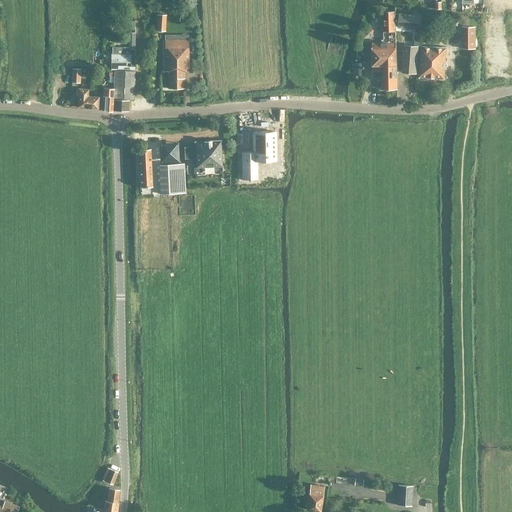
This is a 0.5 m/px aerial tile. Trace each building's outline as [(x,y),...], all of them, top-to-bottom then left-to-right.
[(148,4),(135,33),(129,33),(128,50),(131,50),(148,4)] [(398,89),(396,47),(395,12),(384,12),(385,43),(373,44),(373,72),(381,72),(382,89),(398,89)] [(421,29),(422,15),(399,14),(398,26),(406,27),(406,28),(421,29)] [(165,32),(166,15),(158,15),(157,31),(165,32)] [(476,49),(476,27),(462,27),(462,49),(476,49)] [(189,72),(189,40),(165,40),(165,72),(168,72),(168,89),(185,89),(185,72),(189,72)] [(418,68),(419,47),(405,46),(404,63),(405,63),(404,74),(417,75),(417,68),(418,68)] [(130,66),(131,50),(128,50),(125,50),(125,48),(114,47),(112,55),(112,70),(115,70),(126,70),(135,70),(135,66),(130,66)] [(444,79),(446,47),(422,47),(420,78),(444,79)] [(80,83),(81,69),(73,69),(72,83),(80,83)] [(133,99),(135,71),(126,71),(126,70),(115,70),(114,89),(103,88),(103,97),(105,97),(104,112),(112,112),(112,111),(113,100),(113,99),(133,99)] [(87,108),(88,97),(88,90),(76,89),(76,96),(78,97),(77,107),(87,108)] [(98,109),(98,97),(88,97),(87,108),(98,109)] [(128,111),(128,101),(113,100),(112,111),(128,111)] [(254,152),(243,152),(243,180),(247,180),(248,181),(249,180),(256,180),(255,162),(274,161),(274,132),(254,132),(254,152)] [(179,141),(159,142),(160,161),(180,160),(179,141)] [(195,142),(196,168),(222,167),(221,141),(195,142)] [(140,188),(153,187),(150,149),(138,150),(140,188)] [(185,193),(183,164),(159,165),(160,194),(185,193)] [(114,483),(118,472),(108,468),(103,479),(114,483)] [(310,485),(306,510),(320,511),(324,487),(310,485)] [(397,505),(411,506),(412,486),(399,485),(397,505)] [(118,504),(120,490),(108,489),(107,500),(105,500),(104,509),(118,511),(119,504),(118,504)] [(0,511),(17,511),(20,507),(5,501),(2,507),(0,506),(0,511)]
